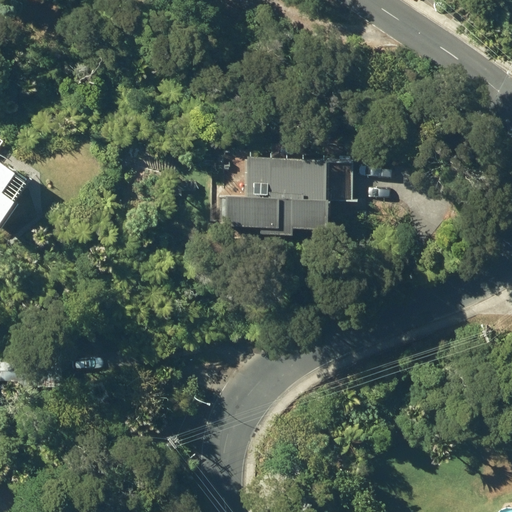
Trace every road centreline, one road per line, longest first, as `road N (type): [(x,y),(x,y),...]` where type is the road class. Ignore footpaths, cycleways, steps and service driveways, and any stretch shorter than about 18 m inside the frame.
road 1 (tertiary): [(511,241),(485,272),(444,295),(297,355),(240,407),(223,452),(228,511)]
road 2 (tertiary): [(370,0),(511,108)]
